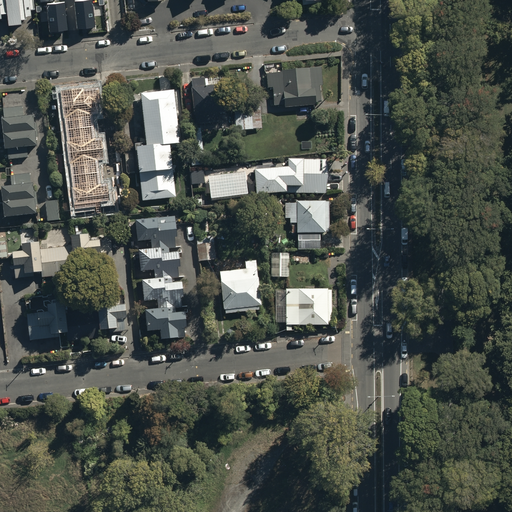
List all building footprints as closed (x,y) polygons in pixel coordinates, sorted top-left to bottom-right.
[(0,0),(0,17),(5,17),(6,26),(20,24),(20,19),(26,19),(25,14),(31,14),(29,0),(0,0)] [(92,0),(80,0),(74,1),(78,29),(96,27),(92,0)] [(65,2),(46,4),(50,33),(68,30),(65,2)] [(317,70),(269,73),(271,108),(319,105),(317,70)] [(221,85),(191,87),(193,119),(223,118),(221,85)] [(99,87),(61,91),(76,208),(100,205),(100,202),(110,201),(108,184),(101,185),(98,160),(105,160),(102,138),(96,139),(93,115),(102,114),(99,87)] [(135,173),(168,171),(164,91),(131,93),(135,173)] [(236,130),(251,129),(249,94),(234,95),(236,130)] [(4,118),(1,118),(5,148),(7,148),(8,159),(28,157),(27,146),(37,145),(34,115),(24,116),(22,106),(3,108),(4,118)] [(202,165),(198,127),(186,128),(190,166),(202,165)] [(314,159),(288,159),(288,192),(314,192),(314,159)] [(277,170),(253,171),(254,194),(278,193),(277,170)] [(11,185),(1,186),(5,216),(37,213),(33,182),(31,183),(29,173),(10,176),(11,185)] [(241,173),(207,176),(210,200),(243,197),(241,173)] [(138,180),(139,200),(173,198),(172,178),(138,180)] [(57,200),(45,201),(48,221),(60,219),(57,200)] [(327,201),(281,202),(281,223),(296,223),(296,248),(320,247),(319,232),(327,232),(327,201)] [(174,215),(133,218),(135,242),(149,240),(150,247),(136,248),(138,271),(151,270),(151,278),(139,279),(141,303),(156,301),(156,308),(141,309),(144,336),(184,333),(182,307),(171,308),(170,300),(181,299),(179,278),(169,279),(168,269),(178,268),(176,245),(167,246),(167,241),(176,240),(174,215)] [(69,238),(40,240),(42,278),(112,275),(110,236),(88,237),(87,230),(69,231),(69,238)] [(22,271),(38,269),(35,240),(21,241),(22,248),(11,250),(12,264),(22,264),(22,271)] [(253,266),(219,270),(224,310),(258,306),(253,266)] [(326,286),(283,287),(284,322),(327,322),(326,286)] [(112,296),(96,297),(97,328),(113,327),(112,317),(122,317),(121,303),(112,303),(112,296)] [(65,331),(61,301),(45,303),(46,310),(35,312),(36,326),(48,325),(49,333),(65,331)]
